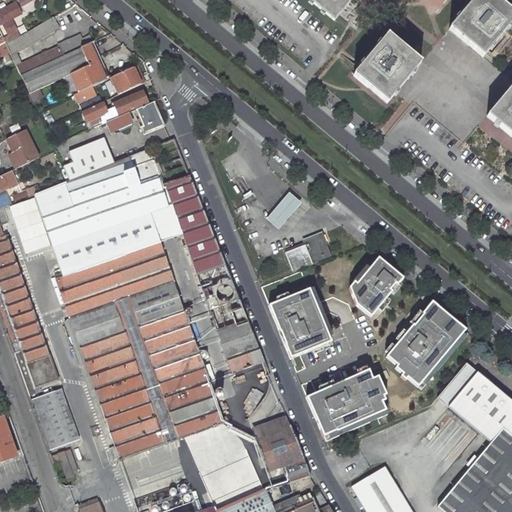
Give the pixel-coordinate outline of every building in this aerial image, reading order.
[(309,0),(333,19),(337,14),(347,0),(309,0)] [(511,17),(511,13),(497,0),(468,0),(447,27),(480,54),(511,17)] [(10,22),(22,15),(15,3),(0,11),(0,32),(2,36),(4,40),(15,33),(10,22)] [(55,17),(11,42),(6,44),(8,49),(11,56),(61,28),(55,17)] [(418,63),(383,34),(360,63),(355,69),(350,75),(384,103),(418,63)] [(60,48),(24,64),(21,58),(14,61),(17,67),(16,68),(20,76),(32,71),(81,49),(87,47),(81,35),(58,45),(60,48)] [(0,45),(0,51),(1,53),(8,49),(6,44),(5,43),(0,45)] [(72,75),(99,64),(91,46),(87,47),(81,49),(32,71),(40,89),(72,75)] [(99,64),(72,75),(80,92),(93,87),(107,81),(99,64)] [(146,84),(139,68),(134,70),(141,87),(146,84)] [(134,69),(113,78),(121,96),(141,87),(134,70),(134,69)] [(511,84),(485,116),(511,138),(511,84)] [(79,104),(97,95),(93,87),(80,92),(75,95),(79,104)] [(105,123),(119,117),(118,115),(148,103),(143,92),(109,107),(111,111),(106,113),(103,104),(82,113),(86,124),(90,122),(93,129),(105,123)] [(135,111),(145,135),(164,128),(153,103),(135,111)] [(109,132),(134,121),(130,113),(119,117),(105,123),(109,132)] [(12,153),(19,168),(39,159),(25,129),(5,139),(12,153)] [(51,246),(148,212),(137,185),(140,183),(138,177),(135,178),(133,172),(140,169),(138,166),(154,158),(171,204),(213,321),(209,322),(212,329),(216,328),(232,373),(264,362),(175,141),(137,156),(136,155),(111,165),(69,181),(32,196),(51,246)] [(69,181),(111,165),(101,141),(67,154),(71,165),(63,168),(69,181)] [(8,155),(14,170),(19,168),(12,153),(8,155)] [(137,185),(148,212),(171,204),(154,158),(138,166),(140,169),(133,172),(135,178),(138,177),(140,183),(137,185)] [(300,205),(288,195),(265,220),(277,231),(300,205)] [(51,246),(61,274),(157,240),(148,212),(51,246)] [(58,381),(6,235),(2,236),(0,229),(0,315),(29,398),(37,395),(35,390),(58,381)] [(323,234),(322,232),(302,241),(304,246),(285,254),(291,269),(292,273),(332,258),(323,234)] [(128,301),(178,441),(223,425),(215,401),(157,240),(61,274),(53,277),(68,320),(103,416),(114,447),(108,449),(113,464),(163,446),(113,307),(128,301)] [(367,315),(371,318),(387,299),(392,293),(398,286),(403,280),(378,259),(370,269),(357,285),(354,282),(348,289),(355,305),(366,314),(367,315)] [(268,306),(290,358),(330,342),(313,299),(310,289),(268,306)] [(178,441),(128,301),(113,307),(163,446),(178,441)] [(407,376),(419,386),(464,332),(466,330),(432,302),(396,345),(387,357),(398,366),(396,369),(403,375),(402,376),(405,379),(407,376)] [(62,322),(96,418),(103,416),(68,320),(62,322)] [(511,511),(511,401),(473,369),(467,364),(466,365),(438,398),(491,442),(437,506),(443,511),(511,511)] [(306,398),(323,437),(386,411),(382,402),(385,401),(384,397),(386,396),(378,377),(372,379),(369,371),(306,398)] [(30,401),(48,452),(49,453),(79,443),(60,391),(30,401)] [(215,401),(223,425),(232,422),(224,398),(215,401)] [(290,427),(285,415),(270,421),(274,432),(290,427)] [(0,421),(0,465),(16,460),(23,457),(16,438),(9,440),(2,421),(0,421)] [(303,460),(290,427),(274,432),(254,439),(266,473),(284,467),(290,484),(310,478),(303,460)] [(51,459),(60,485),(73,480),(72,479),(76,477),(77,474),(70,453),(51,459)] [(411,511),(384,466),(351,486),(366,511),(411,511)] [(4,511),(42,511),(34,489),(1,501),(4,511)] [(262,491),(214,506),(210,507),(196,511),(331,511),(319,492),(309,496),(308,494),(298,498),(296,495),(269,506),(262,491)] [(96,500),(78,506),(78,507),(78,511),(97,505),(96,500)]
